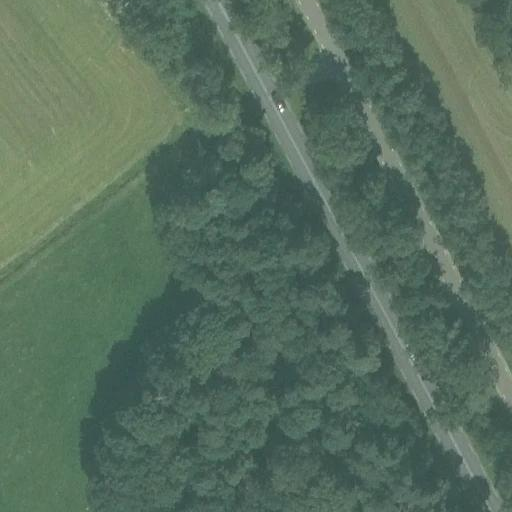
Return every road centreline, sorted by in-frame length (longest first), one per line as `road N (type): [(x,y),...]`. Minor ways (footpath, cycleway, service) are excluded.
road 1 (primary): [(490,511),(215,0)]
road 2 (unclassified): [(511,398),(303,0)]
